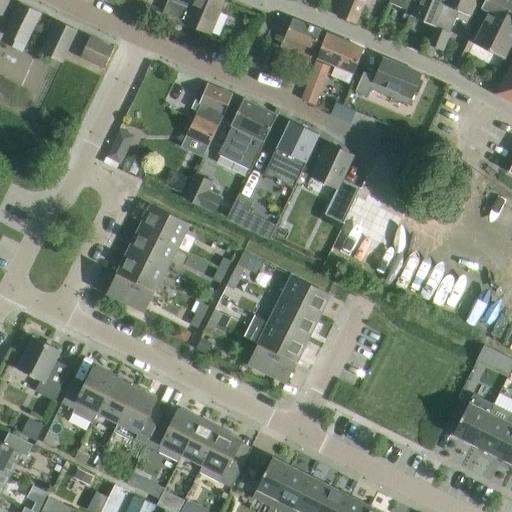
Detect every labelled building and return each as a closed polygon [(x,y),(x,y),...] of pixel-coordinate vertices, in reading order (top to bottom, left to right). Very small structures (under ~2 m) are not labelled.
[(142,3),(133,0),(128,0),(124,10),(142,18),(145,11),(142,3)] [(178,0),(168,0),(163,13),(209,33),(223,0),(195,0),(193,6),(178,0)] [(308,12),(310,5),(297,0),(286,0),(285,4),(308,12)] [(336,0),(334,8),(340,10),(337,16),(356,24),(364,4),(369,6),(371,0),(336,0)] [(412,10),(414,11),(418,0),(389,0),(389,2),(407,9),(405,13),(410,16),(412,10)] [(418,0),(414,11),(416,12),(414,16),(435,25),(445,0),(418,0)] [(447,0),(432,35),(424,53),(432,57),(436,48),(443,51),(458,18),(467,22),(476,1),(475,0),(474,0),(447,0)] [(511,37),(511,0),(485,0),(481,7),(489,11),(487,16),(484,14),(481,19),(485,21),(474,42),(502,57),(511,37)] [(4,35),(16,40),(12,48),(22,52),(32,31),(41,13),(19,2),(11,20),(4,35)] [(53,18),(47,31),(50,32),(41,53),(62,62),(69,48),(77,30),(53,18)] [(293,18),(287,31),(279,27),(274,39),(282,42),(280,47),(309,58),(321,30),(293,18)] [(326,33),(316,58),(335,65),(336,66),(332,76),(350,84),(354,73),(356,67),(364,48),(326,33)] [(81,56),(105,67),(114,48),(90,37),(81,56)] [(261,51),(255,65),(261,68),(270,71),(278,50),(264,44),(261,51)] [(422,74),(383,57),(375,76),(364,72),(355,92),(367,97),(371,89),(409,105),(414,92),(418,93),(423,81),(419,79),(422,74)] [(316,61),(308,80),(322,84),(328,66),(327,65),(316,61)] [(511,61),(496,93),(511,101),(511,61)] [(209,85),(186,135),(209,145),(231,96),(209,85)] [(234,124),(220,152),(251,168),(277,116),(244,99),(232,123),(234,124)] [(377,104),(368,116),(383,126),(392,114),(377,104)] [(289,120),(262,174),(293,190),(319,135),(289,120)] [(313,172),(306,185),(334,198),(322,224),(340,232),(356,197),(338,188),(353,156),(327,143),(313,172)] [(127,151),(114,145),(108,158),(121,164),(127,151)] [(215,212),(221,198),(208,191),(212,182),(197,175),(186,198),(215,212)] [(239,193),(226,218),(269,238),(275,224),(248,211),(253,200),(239,193)] [(151,206),(139,229),(177,247),(189,224),(151,206)] [(139,229),(128,251),(166,270),(177,247),(139,229)] [(128,251),(117,274),(154,293),(166,270),(128,251)] [(232,274),(240,277),(244,268),(251,271),(261,261),(243,252),(237,264),(232,274)] [(219,267),(226,271),(231,261),(224,257),(219,267)] [(213,279),(220,283),(226,271),(219,267),(213,279)] [(434,286),(443,271),(434,267),(426,282),(434,286)] [(464,301),(485,311),(499,282),(478,272),(464,301)] [(117,274),(107,293),(145,312),(154,293),(117,274)] [(226,286),(234,289),(240,277),(232,274),(226,286)] [(292,276),(280,299),(318,318),(330,295),(292,276)] [(280,299),(269,322),(307,341),(318,318),(280,299)] [(195,313),(203,317),(208,306),(201,302),(195,313)] [(175,306),(171,318),(185,323),(189,312),(175,306)] [(215,309),(209,320),(216,324),(222,313),(215,309)] [(190,324),(197,328),(203,317),(195,313),(190,324)] [(511,315),(511,314),(498,335),(506,340),(511,330),(511,315)] [(209,320),(204,331),(211,334),(216,324),(209,320)] [(269,322),(258,344),(296,363),(307,341),(269,322)] [(33,337),(17,369),(40,380),(35,391),(55,401),(72,368),(55,360),(60,350),(33,337)] [(198,340),(193,349),(195,350),(205,354),(211,343),(200,338),(198,340)] [(258,344),(248,364),(286,382),(296,363),(258,344)] [(491,350),(484,346),(475,362),(484,366),(491,350)] [(115,378),(116,376),(104,370),(103,372),(94,367),(85,385),(74,379),(62,403),(74,409),(72,413),(93,423),(98,412),(115,378)] [(98,412),(118,422),(136,386),(125,380),(124,382),(115,378),(98,412)] [(147,393),(148,392),(136,386),(118,422),(113,431),(133,441),(134,439),(147,445),(158,422),(162,415),(151,409),(156,398),(147,393)] [(474,393),(454,434),(473,444),(489,412),(490,412),(494,404),(474,393)] [(158,422),(147,445),(179,461),(182,454),(200,418),(189,412),(188,414),(178,409),(169,427),(158,422)] [(489,412),(473,444),(492,453),(508,421),(490,412),(489,412)] [(511,412),(508,421),(492,453),(511,463),(511,462),(511,412)] [(28,418),(21,434),(35,441),(43,425),(28,418)] [(182,454),(203,464),(221,428),(220,428),(219,430),(211,425),(212,424),(200,418),(182,454)] [(221,428),(203,464),(200,471),(232,487),(244,464),(232,458),(241,441),(231,436),(232,434),(221,428)] [(0,468),(10,474),(20,453),(26,456),(32,444),(8,432),(3,443),(0,441),(0,468)] [(79,450),(75,459),(85,463),(89,455),(79,450)] [(253,497),(273,507),(293,466),(273,456),(253,497)] [(294,511),(313,476),(293,466),(273,507),(282,511),(294,511)] [(0,494),(10,474),(0,468),(0,494)] [(77,469),(73,477),(89,484),(93,476),(77,469)] [(133,472),(128,483),(144,491),(149,479),(133,472)] [(313,476),(294,511),(318,511),(332,485),(313,476)] [(318,511),(342,511),(351,495),(332,485),(318,511)] [(366,511),(370,504),(351,495),(342,511),(366,511)] [(24,507),(35,511),(41,501),(30,496),(24,507)] [(71,511),(74,509),(49,496),(40,511),(71,511)] [(169,511),(178,511),(180,507),(170,502),(165,510),(169,511)]
